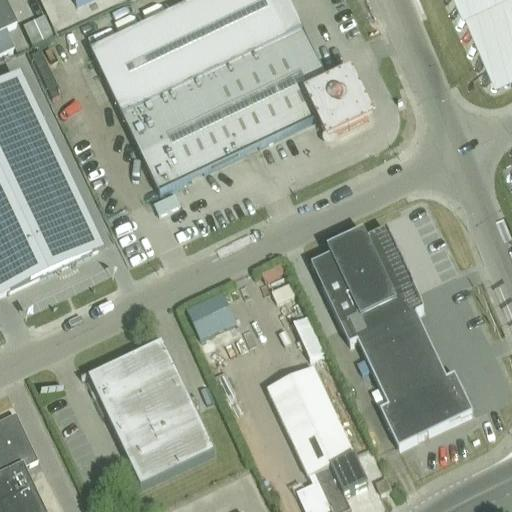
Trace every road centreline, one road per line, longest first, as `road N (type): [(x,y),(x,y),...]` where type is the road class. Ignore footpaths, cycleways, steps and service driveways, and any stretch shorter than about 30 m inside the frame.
road 1 (unclassified): [(0,371),(456,152)]
road 2 (unclassified): [(456,152),(392,0)]
road 3 (unclassified): [(511,287),(456,152)]
road 4 (unknown): [(463,370),(400,244)]
